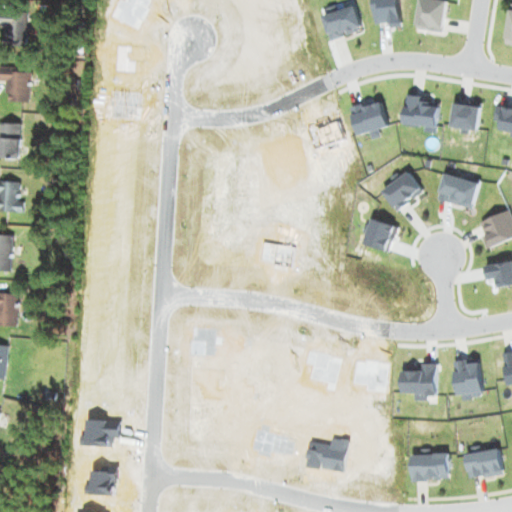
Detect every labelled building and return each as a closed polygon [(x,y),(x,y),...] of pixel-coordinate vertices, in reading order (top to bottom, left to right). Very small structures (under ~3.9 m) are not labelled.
[(1,46),(25,46),(25,12),(1,12),(1,46)] [(0,83),(5,83),(5,103),(28,103),(29,70),(0,69),(0,83)] [(0,160),(18,160),(18,125),(0,124),(0,160)] [(0,212),(19,214),(22,184),(0,182),(0,212)] [(11,236),(0,236),(0,272),(11,272),(11,236)] [(17,295),(0,294),(0,327),(16,328),(17,295)]
